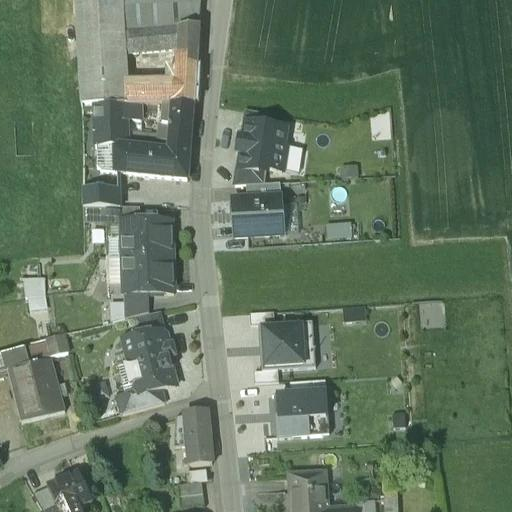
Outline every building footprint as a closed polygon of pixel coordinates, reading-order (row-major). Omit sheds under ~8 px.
[(122,0),(75,0),(78,46),(100,45),(124,44),(124,41),(124,39),(123,14),(122,0)] [(200,0),(122,0),(123,14),(200,10),(200,0)] [(199,31),(124,41),(124,44),(127,62),(179,56),(197,54),(199,31)] [(124,44),(100,45),(104,113),(104,115),(114,114),(128,113),(128,91),(127,62),(124,44)] [(100,45),(78,46),(82,114),(104,113),(100,45)] [(197,54),(179,56),(178,88),(178,110),(193,109),(194,108),(197,54)] [(178,88),(141,90),(141,113),(172,111),(178,110),(178,88)] [(141,90),(128,91),(128,113),(141,113),(141,90)] [(168,157),(138,155),(135,184),(187,186),(188,159),(189,159),(192,125),(193,109),(178,110),(172,111),(168,157)] [(114,114),(104,115),(104,113),(82,114),(84,159),(84,218),(105,217),(120,216),(119,183),(117,183),(116,153),(114,114)] [(244,128),(246,128),(246,127),(268,130),(270,118),(246,115),(244,128)] [(268,130),(246,127),(246,128),(244,142),(240,142),(238,158),(241,158),(239,172),(239,174),(259,177),(259,172),(267,173),(282,176),(286,150),(283,150),(286,133),(268,130)] [(138,155),(116,153),(117,183),(119,183),(135,184),(138,155)] [(239,174),(239,172),(237,172),(235,191),(246,190),(264,189),(267,173),(259,172),(259,177),(239,174)] [(264,189),(246,190),(247,204),(280,201),(280,202),(281,202),(280,188),(264,189)] [(247,204),(232,205),(234,226),(235,242),(283,239),(281,222),(282,222),(280,202),(280,201),(247,204)] [(120,216),(105,217),(106,230),(122,229),(122,228),(140,228),(140,216),(120,216)] [(356,225),(331,224),(330,239),(356,239),(356,225)] [(140,228),(122,228),(122,229),(123,266),(173,264),(172,227),(140,228)] [(173,264),(123,266),(124,303),(174,301),(173,264)] [(31,288),(32,304),(49,302),(47,286),(31,288)] [(250,330),(258,330),(274,329),(274,317),(250,318),(250,330)] [(274,329),(258,330),(262,376),(277,375),(316,372),(312,326),(274,329)] [(162,338),(124,348),(130,373),(139,373),(139,374),(143,375),(142,390),(135,392),(137,400),(137,402),(161,396),(176,393),(172,378),(175,372),(174,366),(168,363),(166,353),(169,347),(167,342),(162,338)] [(64,344),(25,354),(26,359),(19,361),(23,377),(51,370),(51,367),(69,362),(64,344)] [(19,360),(0,364),(0,384),(9,383),(9,381),(14,379),(23,377),(19,361),(19,360)] [(23,377),(14,379),(27,430),(65,421),(51,370),(23,377)] [(277,375),(262,376),(254,377),(255,389),(278,387),(277,375)] [(289,387),(290,399),(324,396),(326,396),(325,384),(289,387)] [(137,402),(137,400),(118,405),(122,423),(165,410),(161,396),(137,402)] [(290,399),(273,400),(276,444),(329,440),(328,420),(325,420),(324,396),(290,399)] [(203,417),(186,420),(185,420),(185,421),(176,424),(175,424),(175,425),(176,426),(174,453),(174,454),(175,454),(188,453),(189,472),(189,473),(190,473),(190,472),(210,470),(211,470),(212,470),(212,469),(211,469),(207,417),(207,416),(203,417)] [(326,511),(325,479),(290,480),(291,498),(296,497),(296,511),(326,511)] [(80,480),(49,493),(57,511),(89,511),(94,510),(80,480)] [(205,511),(202,488),(177,492),(180,511),(205,511)] [(57,511),(49,493),(33,501),(39,511),(57,511)]
